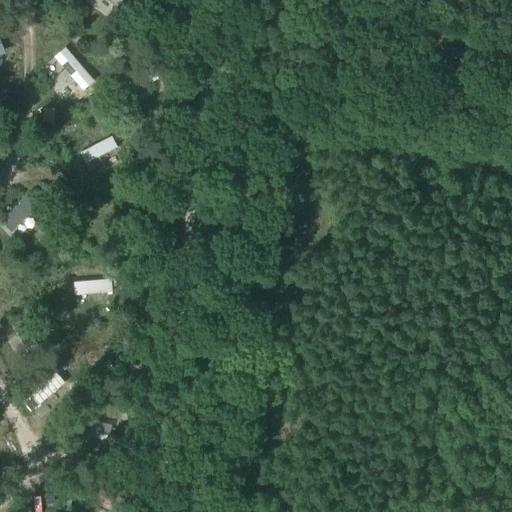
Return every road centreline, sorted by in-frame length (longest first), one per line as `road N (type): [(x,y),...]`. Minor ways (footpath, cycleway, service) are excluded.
road 1 (track): [(163,0),(189,35),(203,83),(155,511)]
road 2 (track): [(0,185),(27,110),(32,0)]
road 3 (track): [(0,508),(29,479),(31,459),(0,389)]
